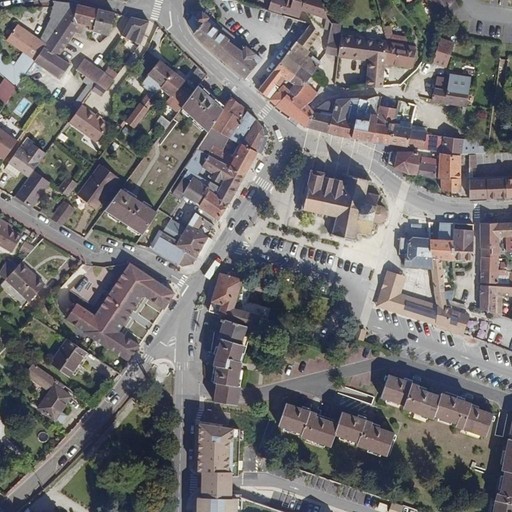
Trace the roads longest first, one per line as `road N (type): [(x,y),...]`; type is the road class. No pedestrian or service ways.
road 1 (residential): [(511,403),(394,360),(254,395),(182,388)]
road 2 (residential): [(511,207),(432,206),(369,164),(291,137)]
road 3 (residential): [(0,203),(91,257),(134,256),(195,290)]
road 4 (residential): [(138,369),(2,511)]
road 5 (residential): [(180,481),(267,480),(363,511)]
road 6 (residential): [(195,290),(291,137)]
